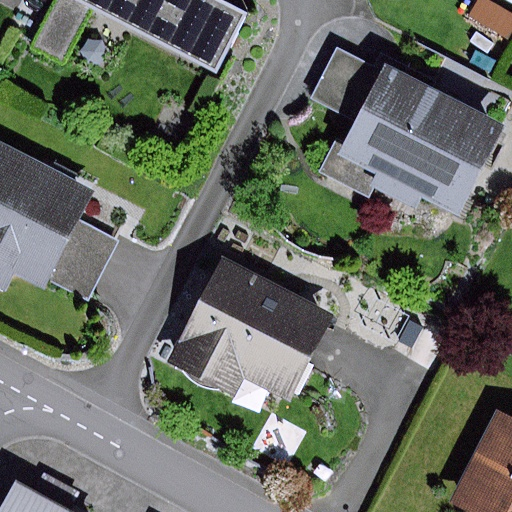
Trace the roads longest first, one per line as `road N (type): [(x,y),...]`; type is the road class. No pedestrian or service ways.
road 1 (unclassified): [(90,431),(305,20),(305,0)]
road 2 (residential): [(90,431),(240,511)]
